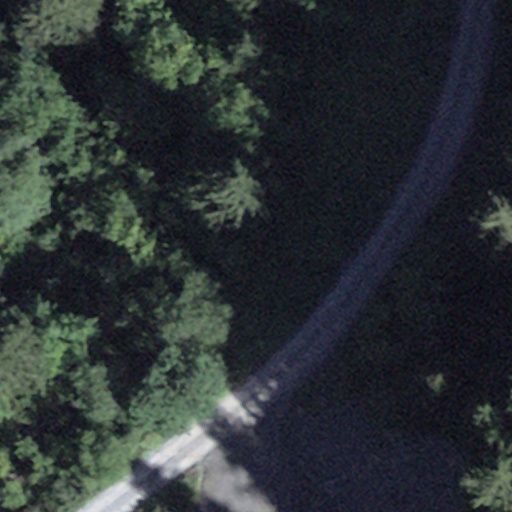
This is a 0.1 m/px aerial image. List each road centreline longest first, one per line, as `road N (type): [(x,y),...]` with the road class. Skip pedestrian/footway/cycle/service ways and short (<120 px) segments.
road 1 (track): [(116,511),(278,386),(355,303),(445,151),(483,0)]
road 2 (track): [(226,511),(278,386)]
